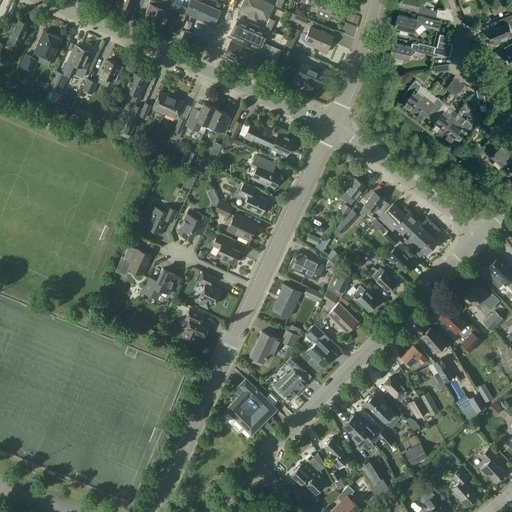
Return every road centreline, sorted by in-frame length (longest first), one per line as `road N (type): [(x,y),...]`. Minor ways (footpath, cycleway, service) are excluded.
road 1 (tertiary): [(255,465),(480,235)]
road 2 (tertiary): [(152,511),(256,290)]
road 3 (unclassified): [(480,235),(331,125)]
road 4 (tertiary): [(256,290),(331,125)]
road 5 (unclassified): [(204,69),(45,0)]
road 6 (unclassified): [(331,125),(204,69)]
road 7 (tertiary): [(331,125),(376,0)]
road 8 (residential): [(454,10),(462,68),(511,107)]
